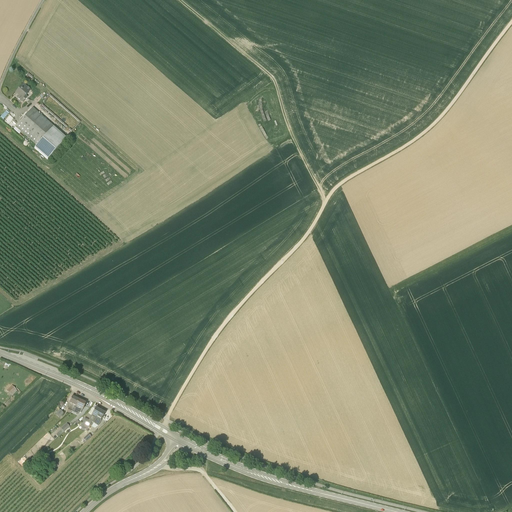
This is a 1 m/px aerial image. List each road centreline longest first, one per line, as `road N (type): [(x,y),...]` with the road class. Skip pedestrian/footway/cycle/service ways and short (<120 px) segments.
road 1 (track): [(166,419),(224,323),(303,238),(333,189),(438,119),(511,21)]
road 2 (track): [(179,0),(271,77),(324,203)]
road 3 (secondary): [(396,511),(286,484),(178,439)]
road 4 (tertiary): [(84,511),(158,465),(178,439)]
